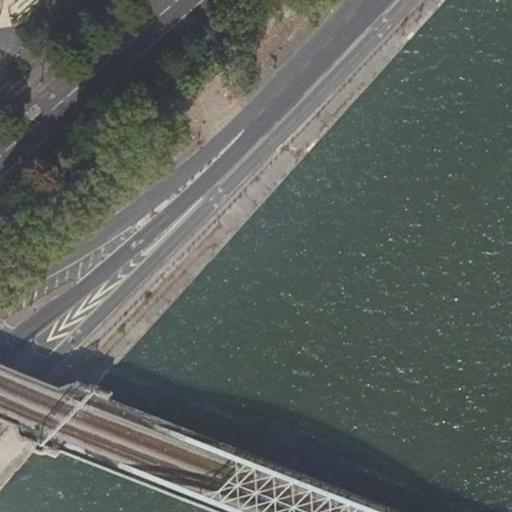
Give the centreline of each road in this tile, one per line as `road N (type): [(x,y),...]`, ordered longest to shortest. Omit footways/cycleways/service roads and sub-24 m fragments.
road 1 (primary): [(0,352),(170,215),(263,113)]
road 2 (primary): [(0,293),(121,222),(263,113)]
road 3 (primary): [(177,0),(0,153)]
road 4 (primary): [(263,113),(370,0)]
